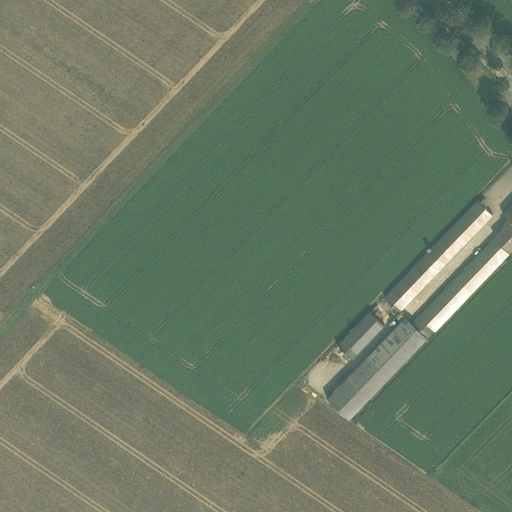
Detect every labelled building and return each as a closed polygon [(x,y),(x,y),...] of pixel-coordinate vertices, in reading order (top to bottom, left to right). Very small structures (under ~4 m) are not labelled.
[(492,214),(477,201),(385,297),(399,311),(492,214)] [(511,206),(511,205),(503,213),(509,219),(511,221),(511,206)] [(511,248),(511,221),(509,219),(508,221),(507,220),(504,224),(506,226),(495,237),(510,251),(511,248)] [(424,340),(510,251),(495,237),(410,327),(424,340)] [(338,344),(352,357),(383,324),(370,312),(338,344)] [(424,340),(410,327),(402,320),(327,398),(348,419),(424,340)]
